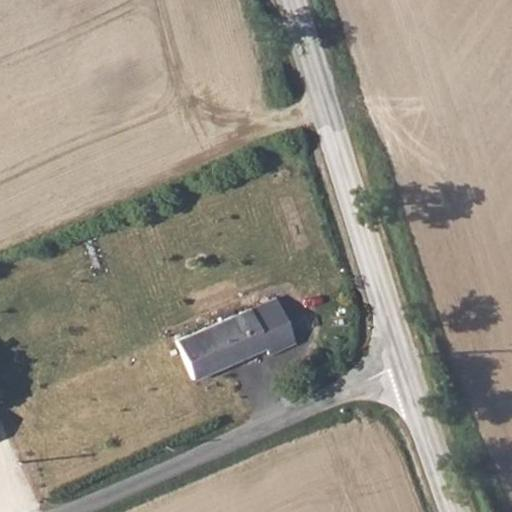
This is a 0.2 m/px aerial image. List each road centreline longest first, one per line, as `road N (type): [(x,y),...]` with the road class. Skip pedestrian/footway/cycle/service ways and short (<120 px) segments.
road 1 (tertiary): [(405,368),(289,0)]
road 2 (residential): [(77,511),(405,368)]
road 3 (tertiary): [(456,511),(405,368)]
